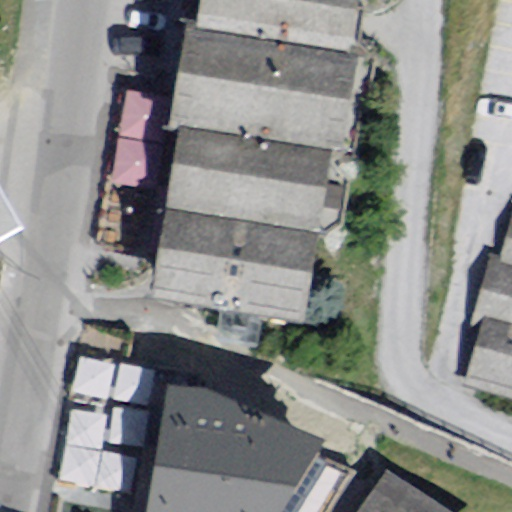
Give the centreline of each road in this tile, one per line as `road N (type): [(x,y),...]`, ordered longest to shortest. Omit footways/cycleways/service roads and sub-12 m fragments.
road 1 (residential): [(0,511),(62,195)]
road 2 (residential): [(62,195),(91,0)]
